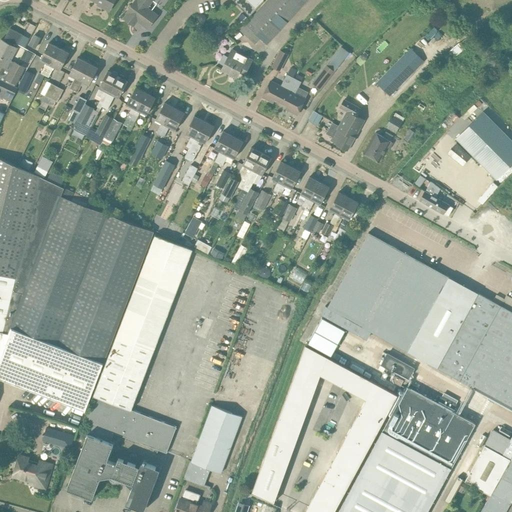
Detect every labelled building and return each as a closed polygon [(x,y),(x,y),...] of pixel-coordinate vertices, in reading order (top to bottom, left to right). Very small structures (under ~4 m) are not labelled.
[(92,0),(101,5),(100,6),(109,11),(114,0),(92,0)] [(158,14),(148,7),(153,0),(134,0),(126,12),(127,13),(123,18),(134,25),(137,21),(147,28),(158,14)] [(235,0),(235,1),(249,15),(264,1),(263,0),(235,0)] [(267,0),(241,30),(255,44),(260,38),(267,44),(306,0),(267,0)] [(0,79),(5,82),(6,79),(16,84),(25,67),(14,61),(14,62),(10,60),(17,47),(16,47),(22,34),(10,28),(3,40),(1,39),(0,40),(0,64),(0,65),(0,79)] [(456,38),(459,43),(449,51),(453,55),(474,40),(467,30),(456,38)] [(34,34),(29,44),(35,47),(40,37),(34,34)] [(45,75),(59,47),(49,42),(40,59),(46,63),(41,73),(45,75)] [(327,65),(334,71),(349,52),(341,46),(327,65)] [(59,47),(45,75),(48,77),(54,66),(60,70),(69,52),(59,47)] [(410,47),(376,82),(390,96),(424,61),(410,47)] [(25,49),(20,59),(29,63),(33,54),(25,49)] [(245,74),(252,59),(232,49),(222,69),(236,77),(239,71),(245,74)] [(280,49),(271,67),(280,71),(289,54),(280,49)] [(73,90),(87,62),(78,57),(69,74),(75,77),(69,88),(73,90)] [(87,62),(73,90),(77,92),(83,81),(89,84),(98,67),(87,62)] [(326,64),(312,83),(320,89),(334,71),(327,65),(326,64)] [(26,92),(34,74),(26,70),(18,88),(17,88),(26,92)] [(112,72),(108,70),(99,87),(100,87),(96,95),(101,98),(97,107),(100,108),(102,106),(119,76),(117,75),(117,73),(114,71),(112,72)] [(40,84),(45,75),(41,73),(39,72),(35,81),(40,84)] [(280,102),(293,77),(287,74),(280,85),(271,80),(262,96),(273,102),(274,99),(280,102)] [(286,109),(297,114),(305,98),(304,98),(308,92),(298,87),(301,81),(303,77),(297,74),(295,78),(293,77),(280,102),(288,106),(286,109)] [(119,76),(102,106),(107,109),(114,95),(119,97),(128,80),(124,79),(124,76),(121,75),(119,76)] [(0,96),(11,102),(17,88),(18,88),(5,82),(0,79),(0,96)] [(48,104),(57,86),(47,81),(40,93),(45,96),(40,107),(45,110),(48,104)] [(57,86),(48,104),(53,107),(56,101),(57,102),(64,89),(57,86)] [(126,129),(146,92),(136,87),(127,104),(132,107),(126,117),(127,118),(123,125),(126,127),(125,129),(126,129)] [(155,97),(146,92),(126,129),(130,131),(140,111),(146,114),(155,97)] [(76,122),(85,103),(87,100),(80,97),(73,110),(74,110),(70,119),(76,122)] [(338,126),(356,135),(364,120),(356,115),(360,108),(344,99),(340,107),(347,111),(338,126)] [(160,135),(175,107),(165,102),(156,119),(162,123),(156,133),(160,135)] [(85,103),(76,122),(73,128),(87,135),(92,125),(87,122),(94,108),(85,103)] [(184,112),(175,107),(160,135),(163,137),(169,126),(175,130),(184,112)] [(308,121),(316,126),(322,115),(314,110),(308,121)] [(394,111),(385,126),(395,133),(404,118),(394,111)] [(497,179),(511,164),(511,140),(483,111),(456,138),(497,179)] [(104,137),(114,118),(105,113),(95,132),(104,137)] [(185,132),(191,135),(186,146),(189,148),(184,157),(185,158),(204,120),(194,115),(185,132)] [(114,118),(104,137),(112,141),(122,123),(114,118)] [(214,126),(204,120),(185,158),(192,162),(201,145),(198,144),(200,140),(205,143),(214,126)] [(356,135),(338,126),(331,140),(335,142),(335,143),(347,150),(356,135)] [(419,130),(412,126),(410,129),(410,128),(403,138),(409,142),(409,141),(412,142),(415,137),(421,141),(424,136),(417,132),(419,130)] [(218,164),(233,136),(223,130),(214,148),(220,151),(214,162),(218,164)] [(393,143),(390,141),(393,135),(386,131),(382,137),(375,132),(364,152),(379,161),(387,147),(389,149),(393,143)] [(142,134),(131,155),(140,160),(151,138),(142,134)] [(243,141),(233,136),(218,164),(222,166),(228,155),(234,158),(243,141)] [(162,166),(165,160),(162,159),(168,146),(157,140),(151,153),(148,158),(157,163),(162,166)] [(242,189),(261,152),(251,147),(242,164),(243,164),(240,170),(242,179),(238,187),(242,189)] [(474,169),(478,164),(462,149),(458,153),(474,169)] [(261,152),(242,189),(233,207),(247,214),(258,192),(250,188),(258,172),(262,174),(271,157),(261,152)] [(0,377),(86,410),(154,231),(61,195),(64,188),(0,157),(0,377)] [(33,163),(24,158),(20,165),(29,170),(33,163)] [(162,166),(153,184),(162,189),(175,164),(165,160),(162,166)] [(276,194),(291,166),(281,160),(272,178),(278,181),(272,192),(276,194)] [(206,177),(202,185),(206,187),(218,164),(214,162),(206,177)] [(190,164),(182,181),(189,185),(197,168),(190,164)] [(48,171),(38,166),(34,173),(44,178),(48,171)] [(301,171),(291,166),(276,194),(280,196),(286,185),(292,188),(301,171)] [(224,169),(216,184),(223,188),(231,173),(224,169)] [(51,171),(47,179),(60,186),(64,178),(51,171)] [(305,209),(319,181),(309,176),(300,193),(306,196),(301,207),(305,209)] [(230,177),(222,193),(230,198),(239,182),(230,177)] [(329,187),(319,181),(305,209),(308,211),(314,200),(320,204),(329,187)] [(448,204),(435,197),(440,188),(431,181),(425,190),(425,191),(420,200),(448,216),(453,207),(448,204)] [(462,198),(463,196),(465,193),(451,183),(447,188),(462,198)] [(71,199),(74,194),(64,189),(61,195),(71,199)] [(262,190),(255,203),(264,208),(271,195),(262,190)] [(333,225),(348,197),(338,191),(329,209),(335,212),(330,223),(333,225)] [(74,194),(71,199),(86,205),(89,200),(75,192),(74,194)] [(348,197),(333,225),(339,227),(342,221),(341,220),(343,216),(349,219),(358,202),(348,197)] [(281,199),(274,213),(282,217),(289,203),(281,199)] [(89,206),(103,211),(105,205),(101,204),(100,205),(91,202),(89,206)] [(290,204),(277,229),(283,232),(289,221),(290,222),(297,208),(290,204)] [(311,232),(312,229),(317,220),(318,218),(310,214),(303,227),(311,232)] [(243,237),(250,223),(245,220),(238,234),(243,237)] [(319,232),(324,224),(318,220),(313,229),(319,232)] [(326,222),(321,232),(328,236),(333,226),(326,222)] [(340,244),(346,231),(340,228),(334,241),(340,244)] [(469,309),(440,292),(449,276),(368,232),(327,306),(325,305),(320,314),(367,339),(371,331),(407,351),(437,367),(511,408),(511,297),(506,295),(501,305),(478,293),(469,309)] [(166,452),(176,426),(131,409),(193,249),(155,234),(93,395),(94,396),(84,421),(92,424),(88,433),(66,488),(92,498),(100,478),(101,477),(107,476),(108,477),(108,478),(109,479),(110,480),(111,480),(112,481),(113,482),(114,482),(115,482),(116,483),(117,483),(119,483),(120,482),(121,482),(122,482),(123,481),(132,485),(126,502),(144,509),(160,468),(141,461),(139,467),(118,459),(116,462),(107,459),(113,443),(111,442),(114,432),(153,447),(152,450),(157,452),(159,449),(166,452)] [(196,241),(194,247),(208,254),(210,249),(196,241)] [(241,245),(230,264),(237,268),(248,249),(241,245)] [(213,247),(210,254),(221,260),(225,253),(213,247)] [(266,278),(270,275),(270,270),(267,267),(263,267),(259,270),(259,274),(262,278),(266,278)] [(301,283),(307,272),(297,267),(291,277),(301,283)] [(246,304),(252,287),(235,282),(234,287),(227,284),(221,301),(228,304),(231,295),(238,298),(237,301),(246,304)] [(322,318),(308,343),(331,356),(345,330),(322,318)] [(279,326),(275,338),(286,342),(290,330),(279,326)] [(306,344),(252,492),(274,502),(321,374),(366,399),(304,511),(333,511),(398,394),(306,344)] [(408,379),(414,368),(387,353),(381,364),(408,379)] [(426,511),(475,423),(406,386),(337,511),(426,511)] [(204,486),(210,469),(221,473),(242,416),(211,404),(190,462),(189,461),(183,478),(204,486)] [(42,441),(71,449),(75,434),(46,426),(42,441)] [(505,511),(511,503),(511,436),(510,439),(493,429),(484,445),(464,481),(490,495),(480,511),(505,511)] [(20,455),(13,476),(34,482),(33,484),(45,488),(52,464),(40,460),(39,463),(27,460),(28,457),(20,455)] [(464,491),(467,485),(461,482),(456,490),(460,492),(462,489),(464,491)] [(197,503),(200,495),(185,490),(183,496),(181,496),(174,511),(209,511),(213,503),(204,499),(202,505),(197,503)] [(238,501),(234,511),(247,511),(250,505),(238,501)]
